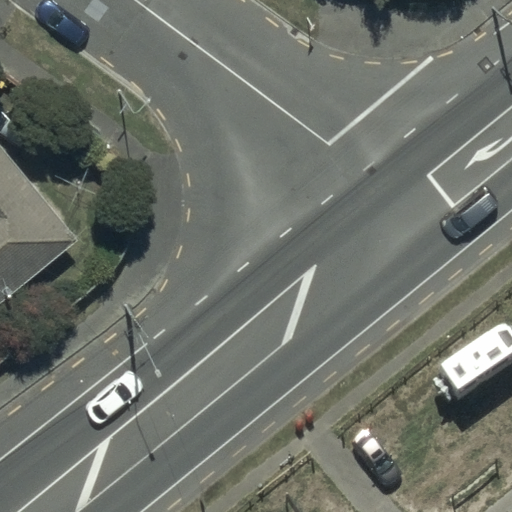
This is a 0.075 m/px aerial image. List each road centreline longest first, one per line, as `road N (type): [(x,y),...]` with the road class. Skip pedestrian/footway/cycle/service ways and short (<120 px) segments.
road 1 (primary): [(408,213),(36,511)]
road 2 (unclassified): [(133,0),(408,213)]
road 3 (primary): [(511,131),(408,213)]
